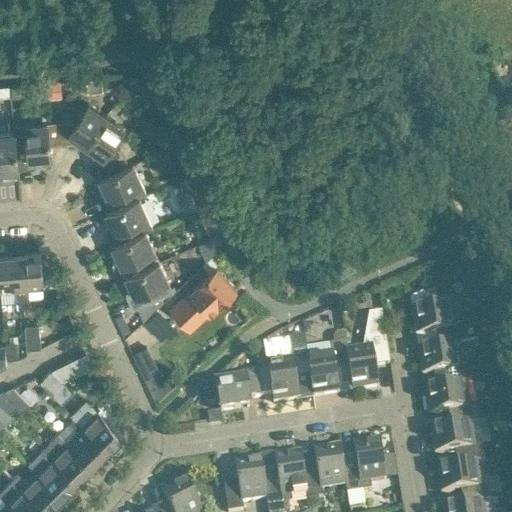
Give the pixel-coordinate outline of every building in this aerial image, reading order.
[(0,96),(10,95),(9,85),(0,85),(0,96)] [(86,145),(106,114),(88,102),(78,117),(47,121),(47,122),(49,145),(71,143),(75,137),(86,145)] [(123,126),(106,114),(86,145),(96,151),(93,157),(101,176),(102,177),(129,165),(129,164),(116,136),(123,126)] [(50,157),(49,145),(47,122),(12,125),(13,132),(14,132),(18,168),(33,167),(36,162),(36,158),(50,157)] [(14,132),(13,132),(0,133),(0,177),(2,177),(4,173),(4,169),(18,168),(14,132)] [(133,162),(129,164),(129,165),(102,177),(101,176),(99,177),(105,190),(100,192),(99,196),(106,211),(139,197),(147,194),(133,162)] [(153,227),(139,197),(106,211),(111,223),(107,225),(105,230),(112,245),(145,230),(153,227)] [(159,260),(145,230),(112,245),(117,257),(113,258),(111,263),(118,279),(126,275),(126,276),(127,276),(126,275),(159,260)] [(43,286),(40,252),(19,254),(23,300),(29,300),(28,288),(43,286)] [(19,254),(0,255),(0,290),(1,302),(23,300),(19,254)] [(172,290),(159,260),(126,275),(127,276),(126,276),(131,287),(127,289),(125,293),(132,309),(137,306),(142,319),(163,300),(161,296),(172,290)] [(217,305),(218,306),(237,289),(216,266),(198,282),(199,283),(190,291),(189,290),(171,307),(183,320),(201,304),(208,313),(217,305)] [(436,333),(438,347),(458,344),(458,345),(478,342),(474,316),(454,319),(452,304),(431,307),(429,294),(426,296),(424,293),(411,300),(416,336),(436,333)] [(375,367),(390,365),(382,313),(370,314),(365,348),(347,351),(350,371),(353,391),(378,387),(375,367)] [(481,324),(483,338),(497,335),(494,322),(481,324)] [(38,323),(24,324),(27,348),(40,347),(38,323)] [(283,347),(255,351),(258,371),(260,371),(260,372),(264,397),(272,395),(273,404),(300,400),(296,380),(310,378),(311,378),(307,358),(308,357),(307,349),(306,350),(304,338),(290,340),(292,352),(284,353),(283,347)] [(347,351),(346,343),(307,349),(308,357),(307,358),(311,378),(310,378),(313,398),(339,394),(336,374),(350,371),(347,351)] [(462,369),(458,345),(458,344),(438,347),(418,350),(422,376),(434,374),(436,387),(444,386),(444,387),(465,384),(473,383),(471,368),(462,369)] [(152,357),(138,364),(137,364),(158,408),(170,396),(152,357)] [(51,370),(38,382),(59,403),(72,391),(51,370)] [(241,381),(216,385),(220,413),(252,408),(250,400),(262,398),(258,372),(240,374),(241,381)] [(469,408),(465,384),(444,387),(444,386),(436,387),(424,389),(429,416),(448,413),(451,425),(451,426),(471,423),(471,424),(479,423),(477,407),(469,408)] [(30,403),(14,387),(0,393),(0,403),(9,413),(16,405),(21,411),(30,403)] [(71,414),(74,416),(107,449),(122,433),(112,424),(116,420),(107,400),(97,410),(86,399),(71,414)] [(107,449),(74,416),(69,421),(77,429),(67,440),(92,464),(107,449)] [(475,447),(471,424),(471,423),(451,426),(451,425),(431,429),(435,455),(455,452),(457,465),(457,466),(477,463),(485,462),(483,446),(475,447)] [(92,464),(67,440),(58,431),(48,441),(43,447),(77,480),(92,464)] [(394,457),(393,457),(382,459),(379,440),(353,445),(356,465),(343,467),(342,467),(345,487),(346,495),(372,491),(371,483),(398,478),(394,457)] [(77,480),(43,447),(38,452),(47,460),(37,470),(61,495),(77,480)] [(342,467),(343,467),(340,447),(313,451),(316,471),(303,473),(306,493),(307,501),(322,499),(321,491),(345,487),(342,467)] [(303,473),(300,453),(274,457),(277,477),(264,479),(263,479),(266,499),(267,508),(268,508),(268,511),(286,511),(291,495),(306,493),(303,473)] [(263,479),(264,479),(260,459),(235,463),(238,483),(224,486),(228,511),(239,511),(243,511),(242,503),(266,499),(263,479)] [(481,487),(477,463),(457,466),(457,465),(437,468),(441,495),(461,491),(463,505),(483,502),(491,501),(489,485),(481,487)] [(61,495),(37,470),(26,481),(17,473),(13,477),(46,510),(61,495)] [(44,511),(46,510),(13,477),(0,490),(0,494),(6,501),(17,511),(44,511)] [(170,510),(165,511),(200,511),(185,480),(161,491),(170,510)] [(17,511),(6,501),(0,507),(0,511),(17,511)] [(484,511),(483,502),(463,505),(443,508),(443,511),(484,511)]
